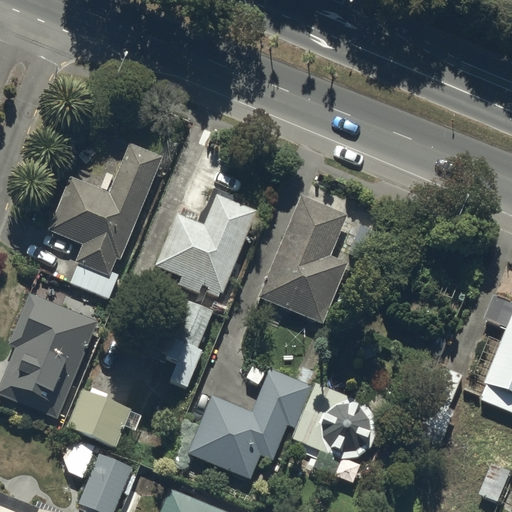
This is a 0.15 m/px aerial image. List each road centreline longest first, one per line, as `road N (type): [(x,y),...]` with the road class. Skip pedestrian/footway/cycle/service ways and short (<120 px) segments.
road 1 (trunk): [(511,178),(59,0)]
road 2 (trunk): [(272,0),(511,102)]
road 3 (residential): [(46,0),(0,113)]
